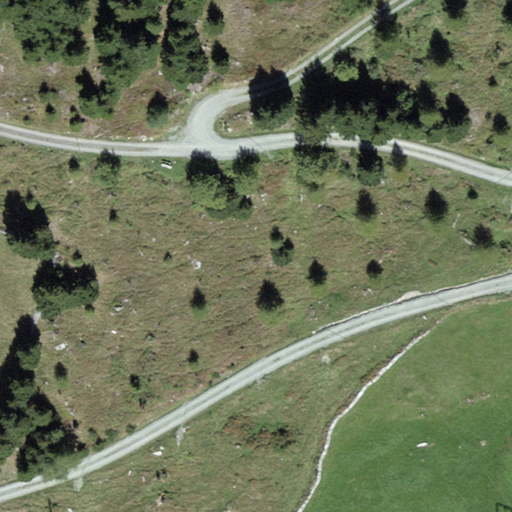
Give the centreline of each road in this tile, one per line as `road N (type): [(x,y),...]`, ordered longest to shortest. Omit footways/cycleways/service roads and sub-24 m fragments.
road 1 (track): [(0,496),(126,446),(293,351),(420,302),(511,278)]
road 2 (track): [(511,180),(388,143),(298,139),(205,149)]
road 3 (track): [(205,149),(203,116),(212,105),(290,79),(406,0)]
road 4 (track): [(205,149),(72,143),(0,129)]
